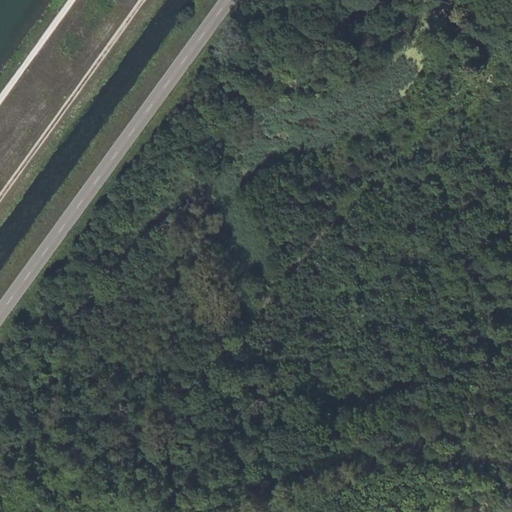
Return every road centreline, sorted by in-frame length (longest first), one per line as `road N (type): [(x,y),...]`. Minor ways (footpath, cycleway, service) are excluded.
road 1 (tertiary): [(229,0),(0,314)]
road 2 (track): [(147,0),(0,201)]
road 3 (track): [(71,0),(0,98)]
